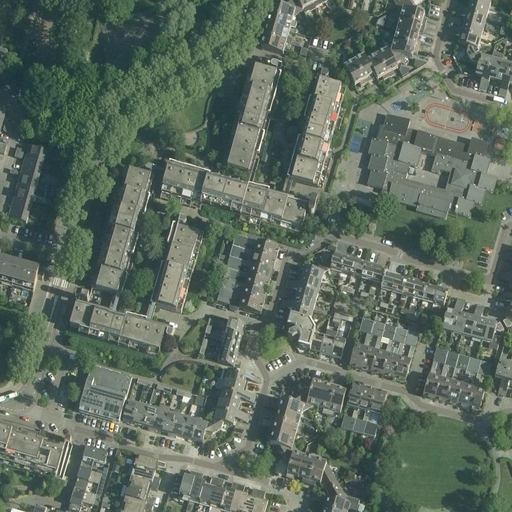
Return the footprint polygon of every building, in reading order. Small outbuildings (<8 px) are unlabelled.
[(268,10),(267,16),(296,24),(292,22),(293,18),(298,15),(303,12),(295,0),(290,0),(285,3),(284,8),(273,5),(272,10),(268,10)] [(295,0),(303,12),(304,15),(310,12),(309,11),(314,8),(315,10),(309,0),(295,0)] [(315,9),(324,4),(322,0),(309,0),(315,10),(315,9)] [(387,0),(388,0),(393,2),(397,9),(411,1),(411,0),(387,0)] [(470,0),(469,6),(488,11),(491,1),(486,0),(470,0)] [(395,20),(425,28),(426,22),(423,21),(424,16),(414,13),(415,8),(411,1),(397,9),(401,16),(400,21),(395,19),(395,20)] [(469,6),(467,12),(455,8),(454,12),(466,15),(486,21),(488,11),(469,6)] [(465,19),(464,25),(483,31),(486,21),(466,15),(454,12),(453,15),(465,19)] [(267,16),(265,22),(269,23),(267,28),(289,34),(290,28),(295,30),(296,24),(267,16)] [(425,28),(395,20),(393,25),(398,27),(396,32),(418,38),(419,33),(423,34),(425,28)] [(464,25),(462,31),(449,28),(448,32),(461,35),(480,40),(483,31),(464,25)] [(292,40),(287,39),(289,34),(267,28),(266,32),(262,31),(261,38),(290,46),(292,40)] [(418,38),(396,32),(395,38),(390,36),(389,42),(418,50),(420,44),(417,43),(418,38)] [(480,40),(461,35),(448,32),(447,35),(460,39),(458,45),(468,48),(466,55),(468,60),(479,54),(477,51),(480,40)] [(284,50),(289,51),(290,46),(261,38),(259,44),(262,45),(261,50),(283,56),(284,50)] [(418,50),(389,42),(393,43),(392,48),(386,51),(394,66),(395,65),(400,63),(401,57),(412,60),(413,55),(417,56),(418,50)] [(374,52),(389,79),(395,76),(393,73),(398,70),(395,65),(394,66),(386,51),(381,54),(379,50),(374,52)] [(389,79),(374,52),(369,55),(371,59),(367,62),(364,57),(375,76),(374,77),(377,82),(382,79),(383,82),(389,79)] [(482,91),(486,79),(491,60),(481,57),(479,54),(468,60),(471,64),(478,66),(475,76),(482,78),(478,90),(482,91)] [(351,58),(366,85),(372,82),(370,79),(374,77),(375,76),(364,57),(359,60),(356,55),(351,58)] [(343,68),(354,88),(359,85),(361,88),(366,85),(351,58),(346,61),(349,65),(343,68)] [(501,63),(491,60),(486,79),(482,91),(486,92),(489,80),(495,82),(501,63)] [(118,63),(111,65),(113,72),(120,70),(118,63)] [(502,97),(504,89),(505,85),(511,66),(501,63),(495,82),(502,84),(498,96),(502,97)] [(511,65),(511,66),(505,85),(504,89),(502,97),(505,98),(509,86),(511,86),(511,65)] [(229,180),(251,186),(253,181),(270,121),(275,122),(278,113),(272,111),(284,69),(274,66),(273,66),(272,66),(271,67),(271,68),(271,69),(271,70),(271,71),(272,72),(273,72),(277,73),(276,75),(251,68),(223,167),(232,170),(231,175),(229,180)] [(295,146),(286,180),(317,189),(345,90),(320,82),(320,80),(324,81),(325,81),(326,81),(327,81),(328,80),(328,79),(328,78),(328,77),(327,76),(326,75),(316,73),(298,136),(293,135),(290,144),(295,146)] [(448,213),(454,215),(470,220),(474,205),(481,207),(485,193),(493,195),(495,184),(497,179),(486,176),(490,162),(483,160),(487,145),(471,141),(469,148),(412,132),(408,131),(410,123),(387,117),(384,129),(380,128),(376,142),(372,141),(368,156),(372,157),(368,171),(371,172),(367,187),(389,193),(387,201),(417,209),(416,213),(445,221),(448,213)] [(29,146),(26,158),(44,162),(47,151),(29,146)] [(41,172),(44,162),(26,158),(23,167),(41,172)] [(314,215),(317,203),(312,201),(311,203),(273,192),(274,187),(265,184),(264,190),(251,186),(229,180),(214,176),(215,170),(206,168),(204,173),(164,162),(161,172),(149,169),(148,169),(147,169),(146,170),(145,171),(145,172),(145,173),(146,174),(147,174),(147,175),(152,176),(151,178),(157,180),(157,178),(165,180),(161,195),(300,234),(307,208),(310,209),(308,213),(308,214),(309,215),(309,216),(310,216),(311,217),(312,217),(313,216),(314,215)] [(38,183),(40,176),(41,172),(23,167),(20,178),(38,183)] [(157,180),(151,178),(125,171),(91,290),(123,299),(138,245),(144,246),(146,237),(141,235),(157,180)] [(20,178),(17,188),(45,196),(46,192),(39,190),(39,191),(36,190),(38,183),(20,178)] [(17,188),(14,199),(32,204),(34,198),(34,197),(37,197),(36,199),(44,201),(45,196),(17,188)] [(355,198),(353,204),(375,211),(376,211),(378,205),(355,198)] [(14,199),(11,209),(39,217),(40,213),(33,211),(33,212),(30,211),(32,204),(14,199)] [(11,209),(8,220),(26,225),(28,217),(31,218),(30,220),(38,222),(39,217),(11,209)] [(155,308),(181,315),(203,236),(178,228),(178,226),(183,227),(184,227),(185,227),(186,226),(186,225),(186,224),(186,223),(185,222),(184,222),(174,219),(162,262),(156,261),(154,270),(159,272),(149,306),(155,308)] [(226,246),(232,248),(276,260),(279,249),(236,237),(234,244),(227,242),(226,246)] [(273,271),(276,260),(232,248),(229,259),(273,271)] [(341,274),(345,257),(334,254),(332,264),(327,263),(323,265),(327,272),(330,271),(341,274)] [(356,260),(345,257),(341,274),(351,276),(356,260)] [(0,283),(2,284),(1,285),(13,288),(13,287),(22,290),(22,291),(33,294),(37,280),(42,282),(45,272),(39,271),(37,280),(31,278),(33,269),(18,265),(16,274),(10,272),(13,263),(0,259),(0,283)] [(270,282),(273,271),(229,259),(226,270),(270,282)] [(366,263),(356,260),(351,276),(361,279),(366,263)] [(376,266),(366,263),(361,279),(372,282),(376,266)] [(302,279),(321,284),(324,274),(327,272),(323,265),(319,268),(317,272),(304,269),(302,279)] [(387,269),(376,266),(372,282),(382,285),(381,290),(387,269)] [(381,290),(391,293),(396,277),(386,274),(387,269),(381,290)] [(226,270),(223,281),(267,293),(270,282),(226,270)] [(406,280),(396,277),(391,293),(402,296),(406,280)] [(511,284),(509,290),(511,290),(511,279),(500,277),(498,281),(511,284)] [(318,294),(321,284),(302,279),(300,285),(287,282),(286,285),(318,294)] [(417,283),(406,280),(402,296),(412,299),(417,283)] [(223,281),(220,292),(263,304),(267,293),(223,281)] [(427,285),(417,283),(412,299),(422,302),(427,285)] [(315,304),(318,294),(286,285),(285,289),(298,292),(296,299),(315,304)] [(437,288),(427,285),(422,302),(433,304),(437,288)] [(444,307),(448,293),(448,291),(437,288),(433,304),(444,307)] [(511,301),(511,290),(509,290),(511,290),(511,297),(500,294),(499,297),(511,301)] [(263,304),(220,292),(217,303),(229,306),(231,299),(240,301),(241,303),(239,309),(260,315),(263,304)] [(76,295),(76,296),(75,296),(74,297),(74,298),(74,299),(74,300),(75,301),(76,301),(77,302),(68,333),(158,359),(165,333),(168,333),(166,338),(166,339),(166,340),(167,340),(168,341),(169,342),(170,341),(171,341),(172,340),(172,339),(175,329),(132,317),(134,312),(124,309),(123,315),(87,304),(89,299),(77,296),(76,295)] [(510,305),(508,311),(511,311),(511,301),(499,297),(497,301),(505,303),(510,305)] [(296,299),(294,305),(282,301),(281,305),(312,314),(320,316),(321,314),(313,311),(315,304),(296,299)] [(452,334),(457,315),(461,302),(457,301),(454,314),(447,312),(442,331),(452,334)] [(467,317),(461,316),(462,311),(465,303),(461,302),(457,315),(452,334),(461,337),(467,317)] [(292,312),(290,318),(310,324),(310,323),(312,314),(281,305),(280,309),(292,312)] [(473,319),(467,317),(461,337),(471,339),(477,320),(480,308),(477,307),(474,314),(473,319)] [(487,323),(480,321),(484,309),(480,308),(477,320),(471,339),(481,342),(487,323)] [(511,322),(511,311),(508,311),(506,321),(503,322),(506,330),(511,327),(511,323),(511,322)] [(414,318),(416,314),(408,312),(407,316),(406,320),(413,322),(414,318)] [(315,332),(310,324),(290,318),(287,329),(294,331),(296,334),(289,338),(288,342),(292,343),(299,339),(300,342),(298,349),(309,352),(315,332)] [(361,371),(374,324),(363,321),(359,333),(367,335),(363,347),(362,348),(355,347),(349,368),(361,371)] [(226,333),(242,337),(245,326),(229,322),(226,333)] [(481,342),(490,345),(489,350),(497,352),(500,339),(493,337),(495,332),(499,333),(504,331),(500,324),(497,326),(487,323),(481,342)] [(385,327),(374,324),(361,371),(372,374),(385,327)] [(385,327),(372,374),(383,377),(383,376),(396,330),(385,327)] [(396,330),(383,376),(383,377),(393,381),(407,333),(396,330)] [(309,352),(320,355),(324,339),(314,336),(315,333),(315,332),(309,352)] [(226,333),(223,343),(239,347),(242,337),(226,333)] [(405,384),(418,336),(407,333),(393,381),(405,384)] [(335,342),(324,339),(320,355),(330,358),(335,342)] [(335,342),(330,358),(341,361),(345,345),(335,342)] [(223,343),(220,353),(236,358),(239,347),(223,343)] [(423,398),(434,401),(441,376),(448,354),(436,351),(423,398)] [(233,369),(236,358),(220,353),(217,364),(233,369)] [(441,376),(434,401),(445,404),(453,376),(459,357),(448,354),(441,376)] [(459,357),(453,376),(445,404),(456,407),(470,360),(459,357)] [(467,411),(477,376),(481,363),(470,360),(456,407),(467,411)] [(505,384),(511,362),(508,361),(508,364),(500,362),(495,381),(501,382),(497,395),(501,396),(505,384)] [(511,362),(505,384),(501,396),(505,397),(508,385),(511,385),(511,362)] [(481,363),(477,376),(467,411),(478,414),(485,392),(478,390),(477,389),(481,377),(488,379),(492,366),(481,363)] [(80,410),(120,422),(132,379),(120,375),(120,376),(92,368),(80,410)] [(223,371),(220,380),(225,382),(244,387),(246,382),(250,383),(258,385),(260,381),(252,379),(247,377),(239,375),(238,375),(228,372),(223,371)] [(318,409),(324,388),(319,386),(320,383),(313,381),(309,395),(304,393),(299,396),(307,411),(313,408),(318,409)] [(242,393),(244,387),(225,382),(222,392),(254,401),(255,397),(242,393)] [(327,417),(336,387),(329,385),(328,389),(324,388),(318,409),(323,410),(322,415),(327,417)] [(352,433),(364,389),(353,386),(347,408),(353,409),(354,411),(352,419),(344,417),(341,430),(352,433)] [(336,387),(327,417),(333,418),(334,414),(340,415),(346,394),(341,392),(342,389),(336,387)] [(375,392),(364,389),(352,433),(363,436),(375,392)] [(222,392),(219,402),(239,407),(240,401),(253,404),(254,401),(222,392)] [(375,392),(363,436),(374,439),(378,427),(376,426),(379,417),(380,417),(386,396),(375,392)] [(279,413),(300,419),(302,414),(307,411),(299,396),(294,399),(292,404),(279,400),(277,407),(280,408),(279,413)] [(219,402),(217,411),(248,420),(250,416),(237,413),(239,407),(219,402)] [(138,406),(128,403),(123,422),(133,425),(138,406)] [(148,408),(138,406),(133,425),(143,428),(148,408)] [(153,430),(162,433),(168,414),(169,409),(160,406),(158,411),(153,430)] [(158,411),(148,408),(143,428),(153,430),(158,411)] [(162,433),(172,436),(178,417),(179,412),(174,411),(173,415),(168,414),(162,433)] [(248,420),(217,411),(214,422),(211,423),(217,434),(221,431),(223,424),(233,427),(235,420),(247,424),(248,420)] [(272,423),(302,431),(304,425),(299,424),(300,419),(279,413),(278,417),(274,416),(272,423)] [(188,420),(178,417),(172,436),(182,439),(188,420)] [(197,422),(188,420),(182,439),(192,441),(197,422)] [(197,422),(192,441),(202,444),(205,434),(212,436),(217,434),(211,423),(208,425),(197,422)] [(273,435),(294,441),(296,435),(301,436),(302,431),(272,423),(271,429),(274,430),(273,435)] [(0,464),(62,482),(71,450),(68,449),(64,448),(49,443),(43,442),(41,441),(0,429),(0,464)] [(281,459),(296,451),(293,445),(294,441),(273,435),(272,439),(268,438),(266,445),(280,449),(278,454),(281,459)] [(86,448),(80,469),(91,472),(94,462),(104,465),(107,454),(86,448)] [(298,479),(304,458),(299,456),(296,451),(281,459),(284,464),(290,466),(286,479),(292,481),(293,478),(298,479)] [(304,458),(298,479),(303,480),(302,484),(308,486),(316,456),(311,455),(310,459),(304,458)] [(321,483),(326,492),(338,485),(331,472),(326,464),(321,462),(322,458),(316,456),(308,486),(314,487),(315,484),(320,485),(321,483)] [(158,463),(137,457),(134,468),(155,474),(158,463)] [(134,468),(131,478),(159,486),(160,480),(154,478),(155,474),(134,468)] [(74,490),(74,491),(85,494),(88,483),(98,486),(99,484),(104,486),(106,478),(101,476),(91,473),(91,472),(80,469),(76,485),(74,490)] [(196,474),(191,473),(189,479),(184,478),(178,499),(189,502),(196,474)] [(189,502),(199,505),(205,484),(201,483),(203,476),(196,474),(189,502)] [(131,478),(128,489),(149,495),(150,491),(157,492),(159,486),(131,478)] [(199,505),(209,508),(217,480),(211,478),(209,485),(205,484),(199,505)] [(209,508),(220,511),(226,490),(221,489),(223,482),(217,480),(209,508)] [(220,511),(222,511),(230,511),(238,486),(232,484),(230,491),(226,490),(220,511)] [(322,510),(327,511),(356,511),(359,502),(345,498),(338,485),(326,492),(331,501),(328,500),(327,505),(324,504),(322,510)] [(230,511),(242,511),(247,496),(242,495),(244,488),(238,486),(230,511)] [(123,488),(120,498),(125,499),(153,507),(155,501),(148,499),(149,495),(128,489),(123,488)] [(242,511),(253,511),(259,492),(253,490),(251,497),(247,496),(242,511)] [(70,506),(69,510),(72,511),(74,511),(79,511),(82,504),(92,507),(93,506),(98,508),(100,498),(95,497),(85,494),(74,491),(70,506)] [(253,511),(265,511),(268,502),(263,501),(265,494),(259,492),(253,511)] [(125,499),(122,510),(130,511),(144,511),(145,511),(146,511),(151,511),(153,507),(125,499)]
